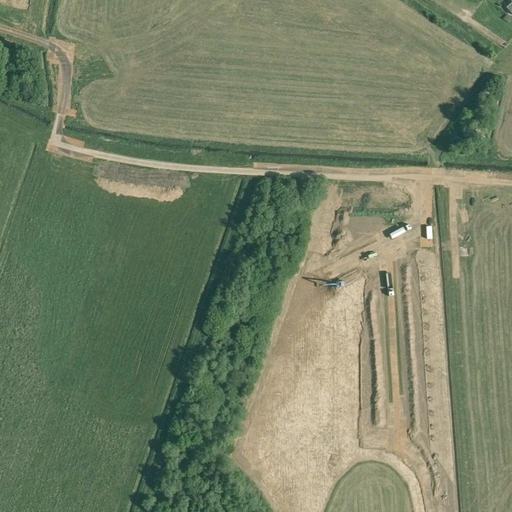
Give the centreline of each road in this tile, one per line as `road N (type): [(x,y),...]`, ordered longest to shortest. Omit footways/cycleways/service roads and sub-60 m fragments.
road 1 (track): [(238,170),(99,155),(55,142),(55,129)]
road 2 (track): [(238,170),(431,177)]
